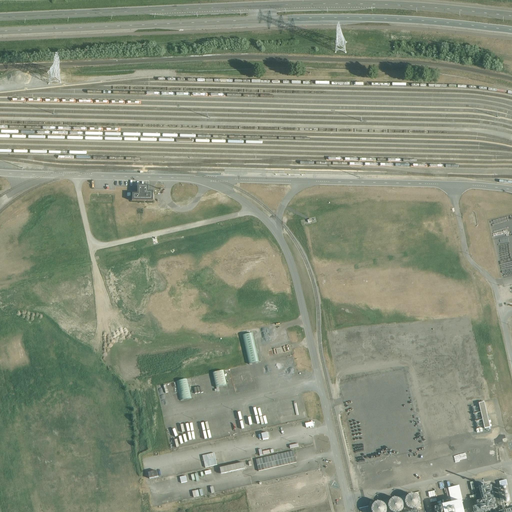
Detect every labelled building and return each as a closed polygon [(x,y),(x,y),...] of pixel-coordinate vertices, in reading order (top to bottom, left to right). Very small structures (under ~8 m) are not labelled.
[(131,194),(131,202),(152,202),(152,199),(152,192),(147,192),(147,186),(137,186),(136,195),(131,194)] [(167,206),(158,202),(155,210),(164,214),(167,206)] [(370,367),(357,369),(359,377),(363,376),(363,379),(368,379),(368,375),(372,374),(370,367)] [(212,373),(213,388),(224,387),(223,372),(212,373)] [(181,401),(192,399),(187,379),(176,382),(181,401)] [(485,429),(490,428),(484,403),(479,404),(485,429)] [(381,414),(368,417),(370,426),(379,424),(379,423),(383,422),(381,414)] [(349,429),(352,448),(360,446),(359,437),(368,435),(366,427),(349,429)] [(220,469),(221,475),(245,469),(243,463),(220,469)] [(280,489),(282,497),(309,492),(305,476),(285,481),(286,487),(280,489)] [(511,511),(511,510),(505,511),(504,509),(505,508),(500,490),(498,490),(502,509),(503,509),(503,511),(501,511),(490,511),(495,510),(496,508),(491,487),(490,486),(482,488),(482,487),(479,488),(482,501),(477,502),(478,508),(473,509),(473,511),(463,511),(462,502),(443,506),(443,507),(435,509),(435,510),(438,509),(438,511),(420,511),(418,511),(415,511),(415,510),(417,510),(418,509),(419,507),(420,506),(421,504),(420,502),(420,500),(419,498),(417,497),(415,496),(413,495),(411,496),(409,496),(408,498),(407,499),(406,500),(405,502),(405,503),(406,505),(404,505),(403,504),(403,503),(401,501),(400,500),(398,500),(397,499),(395,499),(393,500),(392,501),(391,502),(390,503),(389,505),(389,507),(389,508),(387,509),(386,508),(385,506),(384,505),(383,504),(381,503),(379,503),(377,504),(376,504),(374,505),(373,507),(372,508),(372,510),(372,511),(511,511)] [(459,486),(448,489),(451,504),(463,501),(459,486)]
